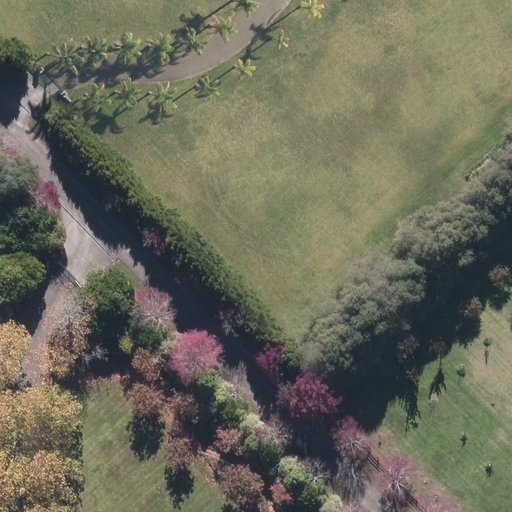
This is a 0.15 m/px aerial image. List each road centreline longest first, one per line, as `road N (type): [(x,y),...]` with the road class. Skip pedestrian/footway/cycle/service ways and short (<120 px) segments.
road 1 (residential): [(0,107),(394,511)]
road 2 (unknown): [(0,82),(184,66),(219,50),(262,0)]
